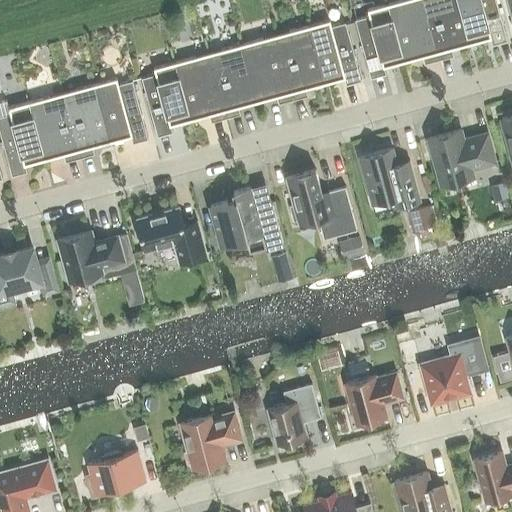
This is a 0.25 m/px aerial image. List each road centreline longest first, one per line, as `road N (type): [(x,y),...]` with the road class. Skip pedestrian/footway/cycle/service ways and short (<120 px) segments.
road 1 (residential): [(511,74),(0,214)]
road 2 (residential): [(511,408),(131,511)]
